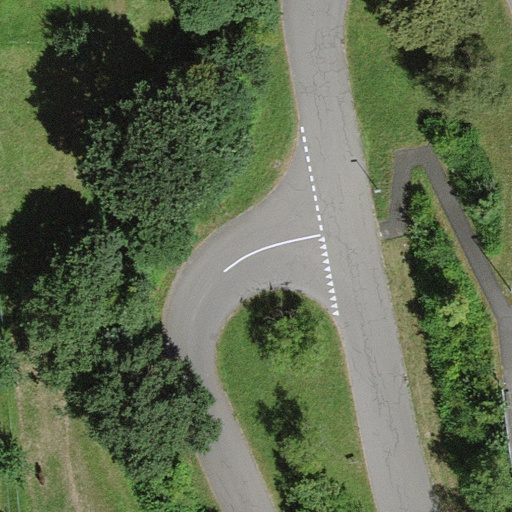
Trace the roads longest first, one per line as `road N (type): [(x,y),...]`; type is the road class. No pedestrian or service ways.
road 1 (unclassified): [(342,217),(259,239),(184,285),(179,373),(243,511)]
road 2 (residential): [(408,511),(342,217)]
road 3 (unclassified): [(321,0),(342,217)]
